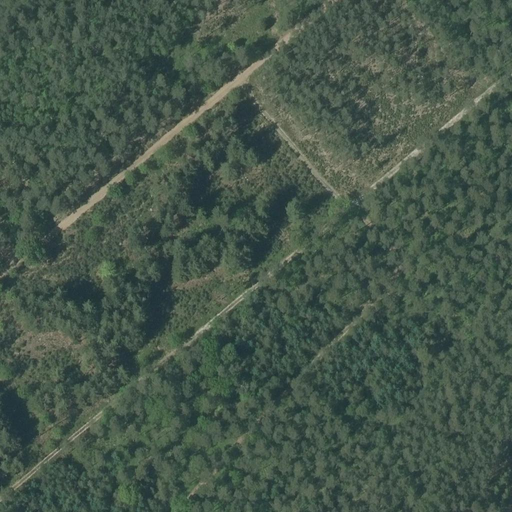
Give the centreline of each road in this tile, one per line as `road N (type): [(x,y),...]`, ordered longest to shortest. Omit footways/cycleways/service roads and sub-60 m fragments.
road 1 (track): [(329,0),(26,250)]
road 2 (track): [(230,81),(335,212)]
